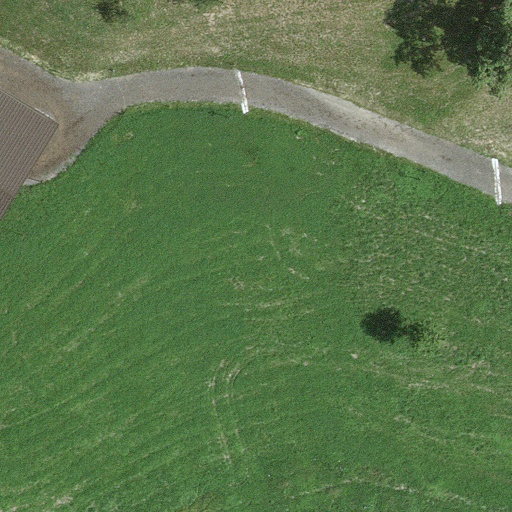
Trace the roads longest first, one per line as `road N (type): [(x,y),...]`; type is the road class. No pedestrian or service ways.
road 1 (track): [(511,482),(462,463),(303,443),(197,387),(0,345)]
road 2 (track): [(51,93),(81,99),(188,82),(241,86),(355,120),(511,186)]
